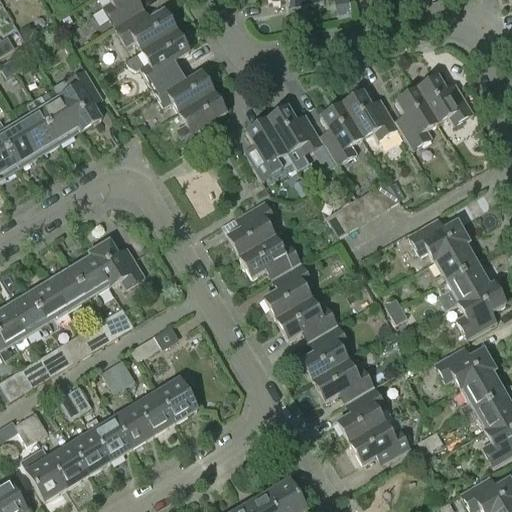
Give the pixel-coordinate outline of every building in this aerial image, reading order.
[(105,0),(109,5),(100,10),(113,31),(142,13),(136,3),(142,0),(105,0)] [(269,0),(270,5),(286,2),(288,13),(322,6),(320,0),(269,0)] [(351,21),(347,0),(334,0),(339,23),(351,21)] [(142,13),(113,31),(125,52),(134,47),(140,57),(174,36),(161,15),(148,23),(142,13)] [(140,57),(124,66),(127,71),(134,75),(138,73),(150,92),(179,74),(174,65),(187,57),(174,36),(140,57)] [(6,41),(0,44),(0,52),(3,58),(12,52),(6,41)] [(17,59),(7,64),(14,76),(24,70),(17,59)] [(7,64),(0,68),(0,72),(5,81),(14,76),(7,64)] [(179,74),(150,92),(162,113),(171,108),(177,118),(211,97),(198,76),(185,84),(179,74)] [(62,85),(52,92),(58,102),(79,136),(99,123),(91,110),(101,104),(83,75),(63,87),(62,85)] [(436,81),(415,93),(437,130),(447,123),(451,130),(471,118),(454,89),(444,95),(436,81)] [(402,120),(392,126),(396,133),(410,155),(431,142),(427,136),(437,130),(415,93),(394,106),(402,120)] [(361,96),(340,109),(361,143),(371,137),(376,145),(396,133),(392,126),(379,104),(369,110),(361,96)] [(183,129),(175,134),(187,154),(217,136),(211,127),(224,119),(211,97),(177,118),(183,129)] [(39,101),(32,106),(58,148),(79,136),(58,102),(45,110),(39,101)] [(30,119),(17,127),(38,161),(58,148),(32,106),(25,110),(30,119)] [(327,135),(317,141),(321,148),(335,170),(356,158),(350,150),(361,143),(340,109),(319,122),(327,135)] [(285,111),(264,124),(285,159),(292,168),(294,170),(296,170),(297,170),(299,171),(301,170),(302,170),(305,169),(300,161),(321,148),(317,141),(304,119),(294,125),(285,111)] [(252,151),(242,157),(260,185),(280,173),(279,171),(289,165),(285,159),(264,124),(243,137),(252,151)] [(0,129),(0,145),(17,173),(38,161),(17,127),(3,135),(0,129)] [(0,183),(17,173),(0,145),(0,183)] [(385,184),(375,190),(388,211),(398,205),(385,184)] [(375,190),(365,196),(377,217),(388,211),(375,190)] [(365,196),(355,203),(367,223),(377,217),(365,196)] [(355,203),(344,209),(357,229),(367,223),(355,203)] [(239,233),(225,241),(238,262),(272,241),(266,231),(275,226),(262,205),(233,223),(239,233)] [(344,209),(334,215),(346,235),(357,229),(344,209)] [(334,215),(324,221),(336,242),(346,235),(334,215)] [(435,223),(406,240),(418,261),(426,256),(433,266),(467,246),(455,225),(441,233),(435,223)] [(272,241),(238,262),(250,283),(264,275),(270,285),(299,267),(287,247),(278,252),(272,241)] [(108,245),(87,258),(107,292),(117,286),(123,295),(144,282),(126,253),(116,259),(108,245)] [(440,280),(432,285),(436,292),(479,267),(467,246),(433,266),(440,280)] [(87,258),(66,271),(92,313),(99,309),(94,300),(107,292),(87,258)] [(276,295),(262,303),(274,324),(309,304),(303,293),(311,288),(299,267),(270,285),(276,295)] [(479,267),(436,292),(440,299),(449,294),(457,308),(491,288),(479,267)] [(66,271),(46,283),(66,317),(80,309),(85,318),(92,313),(66,271)] [(46,283),(25,295),(51,338),(58,334),(52,325),(66,317),(46,283)] [(462,318),(454,323),(466,344),(495,327),(490,317),(503,309),(491,288),(457,308),(462,318)] [(25,295),(4,308),(25,342),(39,334),(44,343),(51,338),(25,295)] [(394,303),(383,310),(388,319),(400,313),(394,303)] [(309,304),(274,324),(287,345),(301,337),(306,347),(336,329),(323,309),(315,314),(309,304)] [(4,308),(0,310),(0,346),(10,363),(17,359),(12,350),(25,342),(4,308)] [(122,312),(94,329),(100,338),(127,322),(122,312)] [(400,313),(388,319),(394,329),(405,322),(400,313)] [(94,329),(79,338),(90,357),(133,331),(127,322),(100,338),(94,329)] [(312,357),(298,365),(311,386),(345,365),(339,355),(348,350),(336,329),(306,347),(312,357)] [(170,332),(130,355),(137,366),(159,352),(161,355),(178,345),(170,332)] [(23,372),(0,385),(0,391),(3,397),(29,381),(70,356),(76,366),(90,357),(79,338),(53,354),(23,372)] [(0,346),(0,362),(3,367),(10,363),(0,346)] [(462,351),(432,368),(444,389),(453,383),(459,394),(494,374),(481,353),(467,361),(462,351)] [(29,381),(3,397),(9,407),(35,391),(76,366),(70,356),(29,381)] [(345,365),(311,386),(323,407),(337,399),(343,409),(372,391),(360,371),(352,376),(345,365)] [(120,366),(110,372),(123,392),(133,386),(120,366)] [(110,372),(99,379),(112,399),(123,392),(110,372)] [(467,408),(458,413),(462,420),(506,395),(494,374),(459,394),(467,408)] [(178,384),(156,397),(175,428),(196,415),(178,384)] [(349,419),(335,427),(348,448),(391,423),(372,391),(343,409),(349,419)] [(78,392),(67,398),(79,419),(90,413),(78,392)] [(511,405),(506,395),(462,420),(466,427),(475,422),(483,436),(511,419),(511,405)] [(156,397),(134,410),(153,442),(175,428),(156,397)] [(67,398),(56,405),(69,425),(79,419),(67,398)] [(134,410),(112,423),(131,455),(153,442),(134,410)] [(34,418),(23,425),(36,445),(46,439),(34,418)] [(489,446),(480,451),(492,472),(511,460),(511,419),(483,436),(489,446)] [(112,423),(90,437),(109,468),(131,455),(112,423)] [(391,423),(348,448),(360,469),(374,461),(380,471),(409,454),(391,423)] [(23,425),(13,431),(25,452),(36,445),(23,425)] [(435,436),(416,446),(422,458),(441,447),(435,436)] [(90,437),(68,450),(87,481),(109,468),(90,437)] [(68,450),(47,463),(66,494),(87,481),(68,450)] [(41,453),(19,467),(43,508),(66,494),(47,463),(41,453)] [(487,481),(458,498),(466,511),(505,511),(511,508),(511,490),(507,483),(493,491),(487,481)] [(29,511),(13,484),(0,491),(0,511),(29,511)] [(303,511),(287,484),(265,498),(273,511),(303,511)] [(273,511),(265,498),(243,511),(273,511)]
